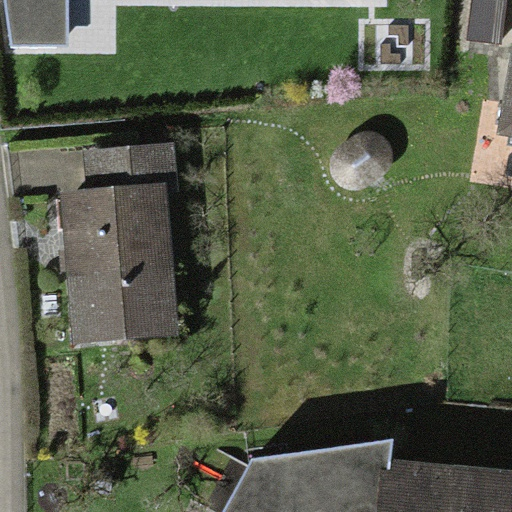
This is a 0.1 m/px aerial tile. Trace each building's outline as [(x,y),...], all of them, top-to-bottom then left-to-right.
[(83,0),(11,0),(13,45),(85,42),(83,0)] [(511,40),(511,84),(509,106),(511,106),(511,0),(478,0),(474,35),(511,40)] [(390,182),(396,172),(398,161),(396,149),(391,141),(384,134),(375,129),(365,128),(355,129),(346,133),(339,140),(333,150),(331,161),(333,173),(339,183),(348,190),(359,194),(371,194),(382,190),(390,182)] [(156,167),(54,175),(67,341),(169,333),(156,167)] [(370,511),(377,451),(243,447),(209,511),(370,511)] [(511,511),(511,463),(377,451),(370,511),(511,511)]
